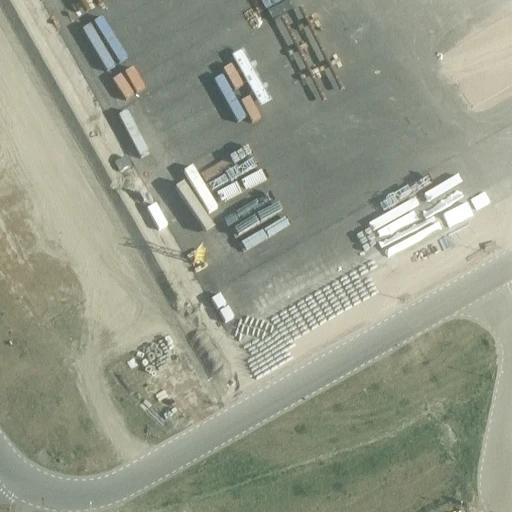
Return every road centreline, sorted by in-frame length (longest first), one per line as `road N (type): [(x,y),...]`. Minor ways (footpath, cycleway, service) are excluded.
road 1 (unclassified): [(501,270),(88,487),(8,475),(0,462)]
road 2 (unclassified): [(511,362),(498,432),(500,511)]
